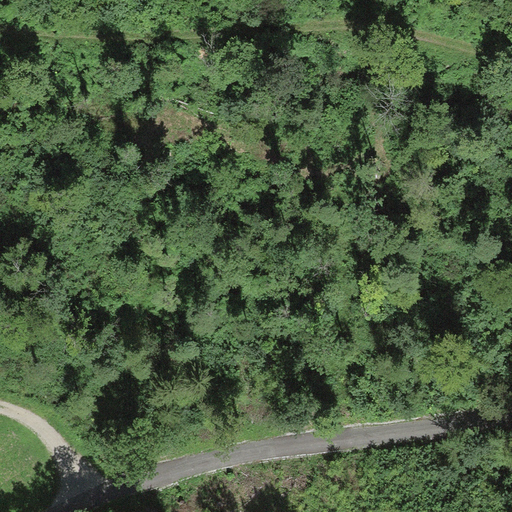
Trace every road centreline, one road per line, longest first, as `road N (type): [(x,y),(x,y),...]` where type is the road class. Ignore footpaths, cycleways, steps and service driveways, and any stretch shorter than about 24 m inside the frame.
road 1 (track): [(0,31),(95,40),(372,38),(511,63)]
road 2 (track): [(84,500),(257,448),(511,417)]
road 3 (track): [(0,407),(24,414),(64,451),(84,500)]
